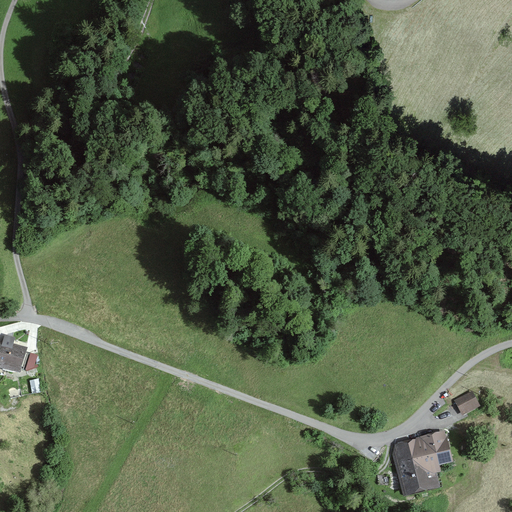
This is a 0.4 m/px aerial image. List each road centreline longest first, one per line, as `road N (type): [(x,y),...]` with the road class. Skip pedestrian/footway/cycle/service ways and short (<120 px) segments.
road 1 (unclassified): [(0,317),(41,319),(366,438),(407,424),(475,359),(511,343)]
road 2 (track): [(13,152),(90,107),(115,82),(149,0)]
road 3 (track): [(388,435),(380,469),(300,471),(238,511)]
